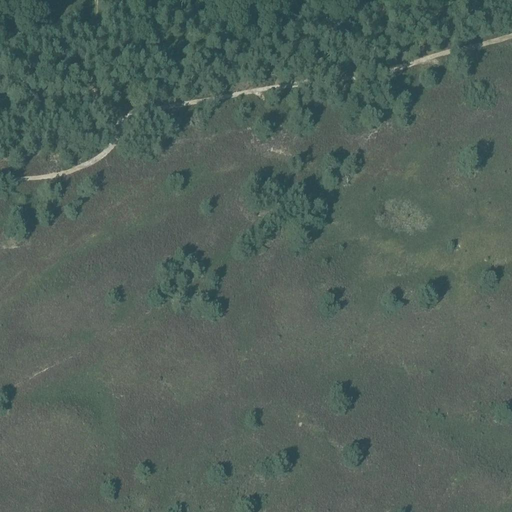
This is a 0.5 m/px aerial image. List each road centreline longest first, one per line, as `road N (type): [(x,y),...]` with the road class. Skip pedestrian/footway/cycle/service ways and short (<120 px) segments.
road 1 (track): [(511,35),(374,76),(134,112)]
road 2 (track): [(134,112),(98,73),(100,0)]
